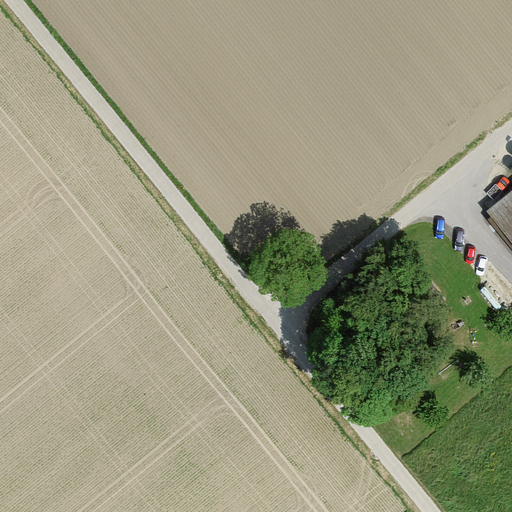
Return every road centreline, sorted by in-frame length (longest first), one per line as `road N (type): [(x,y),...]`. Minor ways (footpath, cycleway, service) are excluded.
road 1 (unclassified): [(21,0),(433,511)]
road 2 (track): [(278,321),(511,131)]
